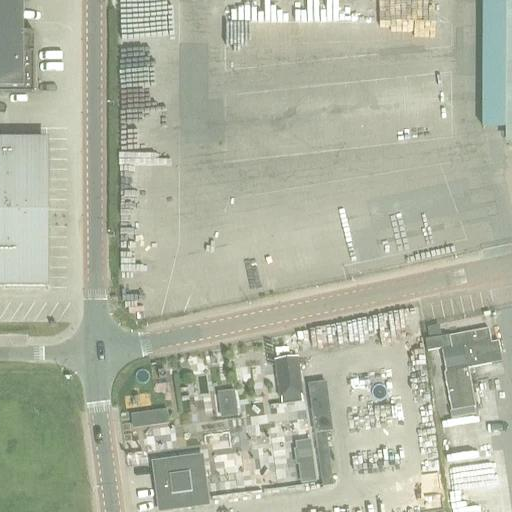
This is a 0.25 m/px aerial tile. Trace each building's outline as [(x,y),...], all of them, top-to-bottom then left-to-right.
[(0,0),(0,94),(32,94),(32,34),(22,33),(21,0),(0,0)] [(235,0),(234,40),(250,40),(249,63),(260,63),(261,0),(235,0)] [(139,49),(174,47),(171,9),(136,12),(139,49)] [(253,97),(232,98),(233,120),(254,119),(253,97)] [(0,190),(45,190),(45,141),(0,141),(0,190)] [(397,188),(373,196),(379,213),(402,205),(397,188)] [(0,238),(45,238),(45,190),(0,190),(0,238)] [(415,231),(410,212),(387,218),(392,237),(415,231)] [(0,287),(45,287),(45,238),(0,238),(0,287)] [(451,412),(453,419),(476,415),(474,408),(476,407),(469,369),(502,363),(498,343),(491,344),(489,330),(449,337),(426,341),(428,352),(451,347),(452,349),(443,350),(447,372),(445,373),(452,412),(451,412)] [(313,365),(328,362),(330,374),(338,373),(333,345),(310,350),(313,365)] [(285,358),(288,401),(310,399),(307,357),(285,358)] [(248,413),(246,387),(228,388),(229,399),(218,400),(219,415),(248,413)] [(137,425),(175,423),(174,392),(135,393),(137,425)] [(502,432),(501,409),(486,410),(488,433),(502,432)] [(280,452),(278,426),(264,427),(266,453),(280,452)] [(491,452),(507,448),(504,436),(487,441),(491,452)] [(201,458),(154,464),(160,511),(207,506),(201,458)]
